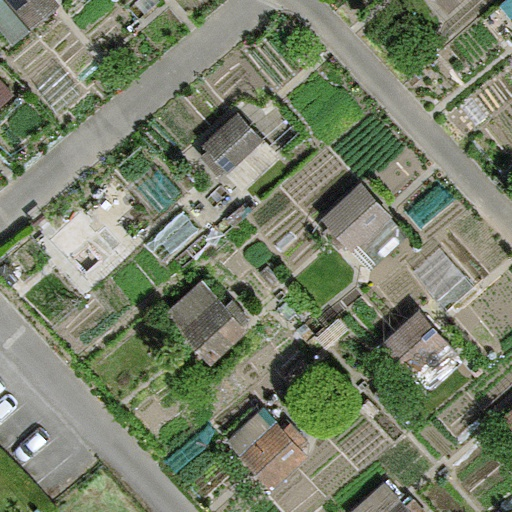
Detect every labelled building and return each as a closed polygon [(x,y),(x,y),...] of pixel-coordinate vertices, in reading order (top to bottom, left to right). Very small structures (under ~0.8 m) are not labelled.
[(57,0),(0,0),(0,18),(19,41),(61,4),(57,0)] [(442,0),(451,10),(463,0),(442,0)] [(237,111),(206,139),(228,164),(259,135),(237,111)] [(360,182),(326,214),(352,242),(387,210),(360,182)] [(95,227),(63,255),(86,280),(117,251),(95,227)] [(218,300),(187,328),(211,355),(243,326),(218,300)] [(418,309),(385,339),(411,367),(444,337),(418,309)] [(277,422),(244,452),(269,481),(303,451),(277,422)] [(409,511),(400,501),(387,511),(409,511)]
